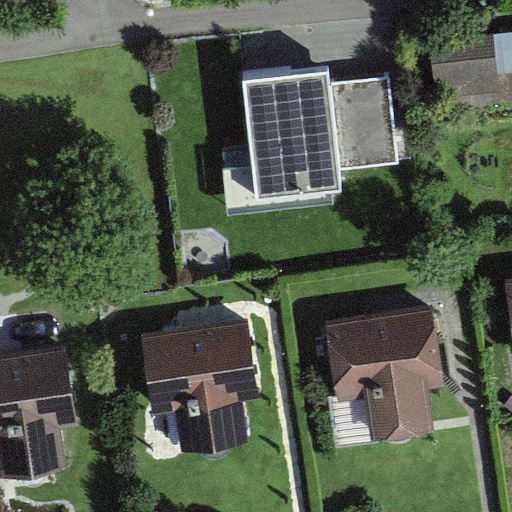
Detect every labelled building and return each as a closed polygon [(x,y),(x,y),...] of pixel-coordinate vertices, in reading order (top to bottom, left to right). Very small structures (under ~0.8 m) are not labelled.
[(511,89),(511,59),(504,60),(502,27),(440,30),(443,92),(511,89)] [(345,71),(257,80),(270,198),(356,189),(354,167),(401,162),(392,79),(347,83),(345,71)] [(443,300),(333,314),(349,439),(459,425),(443,300)] [(259,323),(147,336),(161,461),(273,448),(259,323)] [(83,351),(0,358),(0,493),(96,484),(83,351)]
